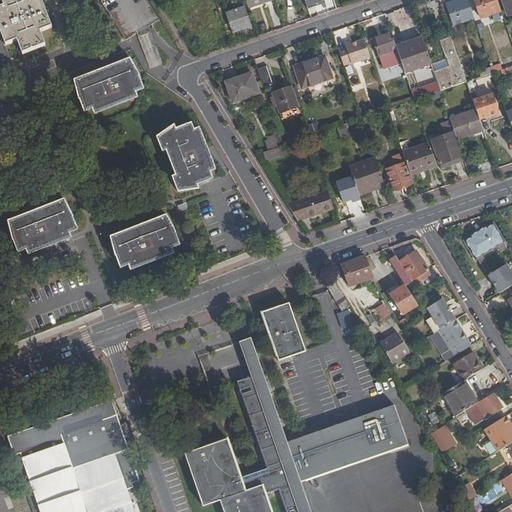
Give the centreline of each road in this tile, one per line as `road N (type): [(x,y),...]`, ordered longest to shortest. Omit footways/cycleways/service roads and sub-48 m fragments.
road 1 (residential): [(289,260),(187,72),(396,0)]
road 2 (tertiary): [(0,371),(289,260)]
road 3 (residential): [(420,216),(511,369)]
road 4 (tertiary): [(420,216),(289,260)]
